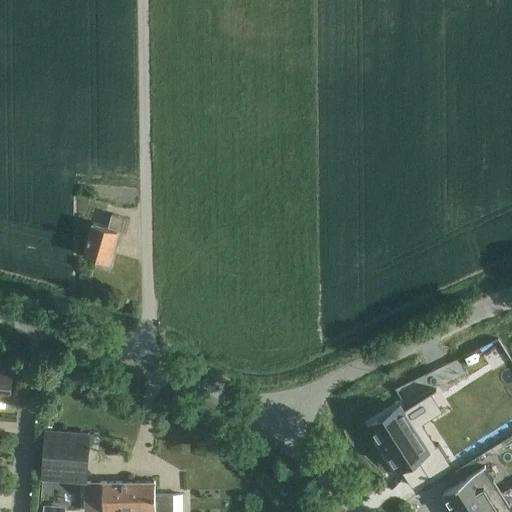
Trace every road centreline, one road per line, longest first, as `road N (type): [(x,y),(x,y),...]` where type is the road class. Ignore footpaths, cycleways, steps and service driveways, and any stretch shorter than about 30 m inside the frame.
road 1 (unclassified): [(130,354),(144,321),(142,0)]
road 2 (unclassified): [(269,422),(327,382),(511,296)]
road 3 (unclassified): [(269,422),(130,354)]
road 4 (unclassified): [(130,354),(0,313)]
road 5 (unclassified): [(358,511),(269,422)]
